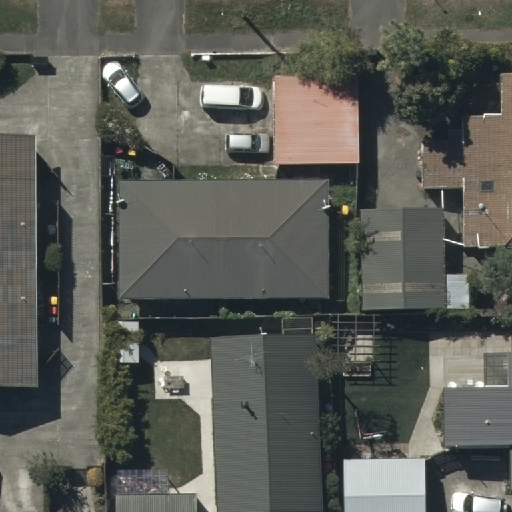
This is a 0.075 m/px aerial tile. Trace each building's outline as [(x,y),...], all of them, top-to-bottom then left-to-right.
[(360,82),(273,82),(273,172),(360,172),(360,82)] [(511,257),(511,84),(499,84),(499,126),(463,126),(463,149),(421,149),(421,194),(463,194),(463,258),(511,257)] [(0,395),(35,396),(35,146),(0,146),(0,395)] [(326,189),(120,189),(120,306),(326,306),(326,189)] [(444,216),(361,215),(361,315),(467,315),(468,280),(443,280),(444,216)] [(318,511),(318,344),(210,344),(210,511),(318,511)] [(511,494),(511,362),(505,362),(505,393),(443,393),(443,455),(508,455),(508,494),(511,494)] [(427,511),(427,466),(342,466),(342,511),(427,511)] [(167,477),(114,477),(114,511),(193,511),(193,501),(167,501),(167,477)]
